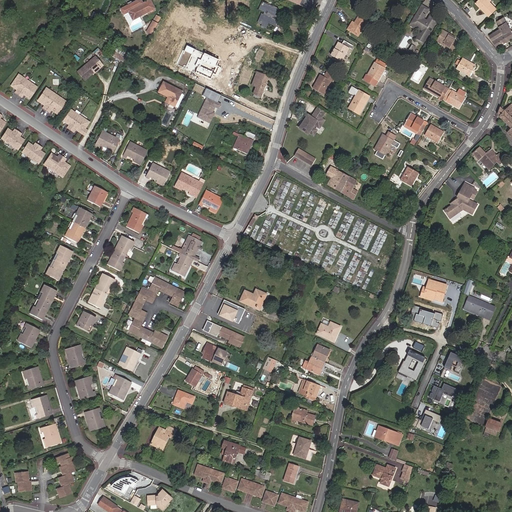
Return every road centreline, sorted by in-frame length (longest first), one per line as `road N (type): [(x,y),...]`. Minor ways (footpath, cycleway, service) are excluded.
road 1 (residential): [(106,461),(78,440),(52,340),(131,188)]
road 2 (residential): [(106,461),(233,238)]
road 3 (residential): [(316,511),(341,392),(378,322)]
road 4 (unclassified): [(271,161),(331,0)]
road 5 (residential): [(0,99),(131,188)]
road 6 (residential): [(271,161),(409,232)]
road 7 (residential): [(248,511),(106,461)]
road 8 (residential): [(378,112),(393,86),(474,134)]
